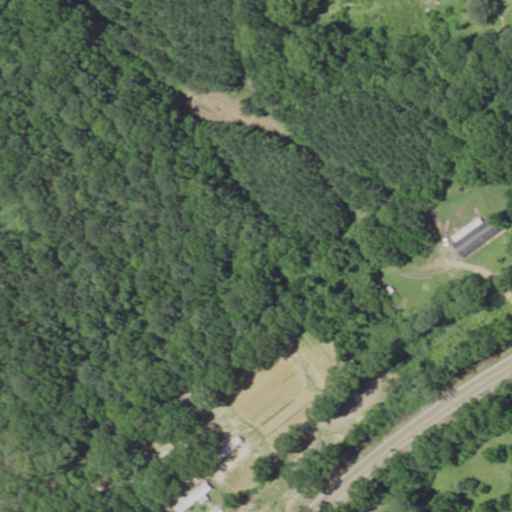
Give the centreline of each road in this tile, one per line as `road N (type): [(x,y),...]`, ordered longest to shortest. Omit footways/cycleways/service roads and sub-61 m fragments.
road 1 (residential): [(284,511),(316,325),(232,0)]
road 2 (secondary): [(315,511),(511,367)]
